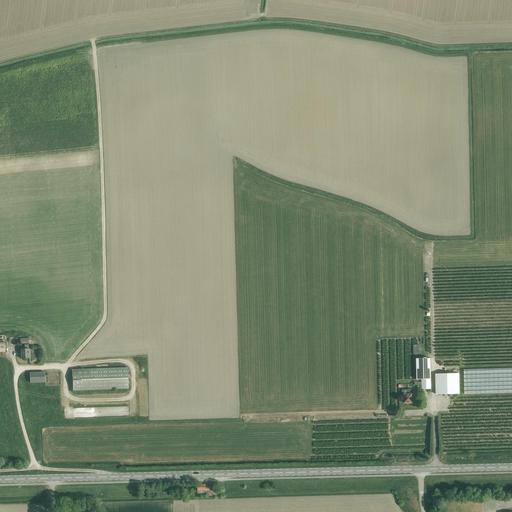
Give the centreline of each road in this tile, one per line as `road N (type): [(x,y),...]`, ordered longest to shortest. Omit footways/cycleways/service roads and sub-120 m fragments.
road 1 (primary): [(0,479),(420,469)]
road 2 (track): [(16,369),(124,361),(134,369),(129,396),(78,400),(66,389)]
road 3 (track): [(429,241),(433,371)]
